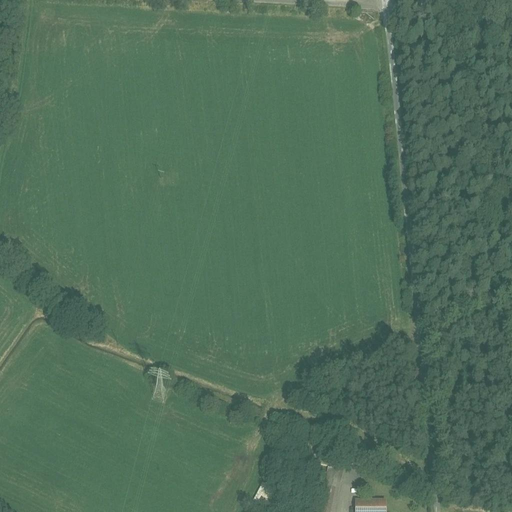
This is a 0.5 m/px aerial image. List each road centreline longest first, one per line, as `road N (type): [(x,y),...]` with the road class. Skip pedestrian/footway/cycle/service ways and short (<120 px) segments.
road 1 (residential): [(386,10),(436,511)]
road 2 (residential): [(511,41),(423,10),(386,10)]
road 3 (unclassified): [(386,10),(267,0)]
